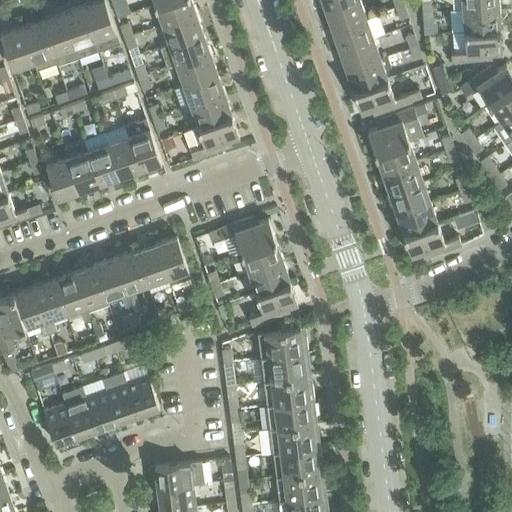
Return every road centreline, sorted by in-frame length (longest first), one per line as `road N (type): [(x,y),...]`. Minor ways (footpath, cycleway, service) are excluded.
road 1 (residential): [(0,260),(307,150)]
road 2 (tertiary): [(389,511),(361,300)]
road 3 (residential): [(122,457),(196,427),(185,324)]
road 4 (residential): [(361,300),(432,287),(511,246)]
road 5 (tertiary): [(361,300),(307,150)]
road 6 (tertiary): [(307,150),(256,0)]
road 7 (residential): [(50,486),(12,387),(0,379)]
